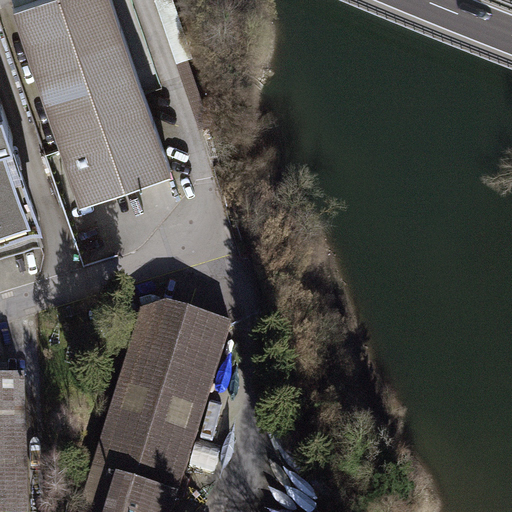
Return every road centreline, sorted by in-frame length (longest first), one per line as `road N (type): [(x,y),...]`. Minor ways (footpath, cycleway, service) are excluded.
road 1 (unknown): [(0,35),(69,284)]
road 2 (unclassified): [(0,306),(218,237)]
